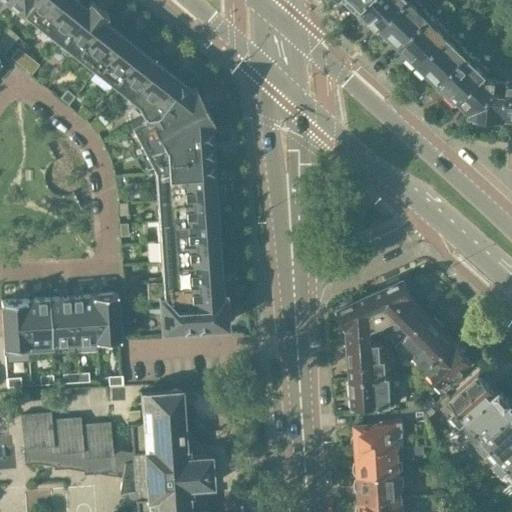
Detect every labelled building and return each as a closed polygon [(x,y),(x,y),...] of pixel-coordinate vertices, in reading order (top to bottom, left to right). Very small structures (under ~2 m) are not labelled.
[(68,57),(74,50),(127,92),(127,93),(137,101),(144,113),(130,120),(154,166),(163,293),(159,294),(161,327),(227,323),(224,289),(221,289),(211,140),(210,120),(214,118),(197,86),(193,88),(105,18),(109,12),(93,0),(86,0),(85,2),(81,0),(0,0),(0,7),(8,14),(16,5),(60,39),(54,46),(68,57)] [(352,0),(361,8),(369,0),(352,0)] [(369,0),(361,8),(357,12),(367,22),(371,19),(380,27),(378,29),(379,30),(407,0),(369,0)] [(431,12),(418,0),(407,0),(379,30),(388,39),(391,36),(400,45),(431,12)] [(406,56),(417,66),(419,63),(450,31),(431,12),(400,45),(409,54),(406,56)] [(430,73),(439,82),(469,49),(450,31),(419,63),(417,66),(427,76),(430,73)] [(17,47),(10,56),(17,62),(25,53),(17,47)] [(439,82),(447,90),(444,92),(455,103),(459,100),(460,101),(486,75),(491,70),(469,49),(439,82)] [(489,79),(486,75),(460,101),(471,111),(470,115),(472,115),(472,118),(474,120),(483,121),(486,119),(486,116),(506,118),(506,117),(509,81),(489,79)] [(75,95),(67,88),(60,96),(68,103),(75,95)] [(82,104),(77,110),(87,118),(92,111),(82,104)] [(90,121),(98,130),(104,125),(96,116),(90,121)] [(120,214),(128,213),(127,201),(119,202),(120,214)] [(119,222),(120,235),(128,234),(128,222),(119,222)] [(406,324),(412,329),(429,313),(411,296),(420,291),(424,295),(425,293),(421,288),(411,293),(404,278),(401,279),(399,275),(387,281),(388,284),(372,292),(386,322),(390,332),(406,324)] [(96,339),(120,338),(117,291),(93,293),(96,339)] [(348,325),(350,342),(374,341),(374,340),(373,328),(386,322),(372,292),(355,300),(353,296),(341,302),(342,306),(339,307),(347,325),(348,325)] [(73,341),(96,339),(93,293),(70,295),(73,341)] [(51,348),(52,348),(52,342),(73,341),(70,295),(48,296),(51,348)] [(29,350),(51,348),(48,296),(28,297),(25,298),(29,350)] [(25,298),(1,299),(5,351),(29,350),(25,298)] [(415,352),(428,365),(454,338),(442,327),(445,324),(435,315),(433,317),(429,313),(412,329),(405,336),(418,349),(415,352)] [(454,338),(428,365),(427,366),(437,377),(434,380),(443,389),(479,353),(478,351),(472,357),(465,350),(468,347),(458,338),(456,340),(454,337),(454,338)] [(374,341),(350,342),(350,348),(346,348),(347,362),(351,362),(352,377),(390,374),(390,373),(387,373),(386,355),(382,356),(381,339),(374,340),(374,341)] [(89,380),(88,371),(76,372),(76,381),(89,380)] [(486,371),(481,371),(480,371),(450,396),(460,407),(452,413),(462,424),(469,418),(498,390),(492,384),(493,379),(486,371)] [(76,372),(63,373),(63,382),(76,381),(76,372)] [(40,374),(40,383),(53,383),(53,373),(40,374)] [(109,384),(123,383),(122,374),(108,375),(109,384)] [(391,389),(390,374),(352,377),(352,379),(348,379),(349,392),(353,392),(354,404),(397,401),(396,388),(391,389)] [(7,386),(21,385),(20,376),(6,377),(7,386)] [(82,475),(113,473),(147,480),(148,495),(136,496),(137,511),(189,511),(188,492),(193,492),(192,483),(212,481),(212,473),(216,473),(215,460),(211,460),(211,452),(191,453),(190,444),(185,445),(181,388),(165,389),(165,383),(152,384),(153,389),(141,390),(143,420),(131,421),(133,450),(111,446),(110,424),(79,426),(79,418),(48,420),(48,413),(17,415),(20,464),(51,462),(51,469),(82,467),(82,475)] [(498,390),(469,418),(477,426),(469,433),(478,443),(511,413),(511,403),(511,401),(500,388),(498,390)] [(423,402),(422,406),(426,411),(436,401),(431,395),(423,402)] [(422,406),(423,402),(419,398),(406,399),(407,407),(422,406)] [(355,446),(356,446),(357,449),(397,446),(404,445),(402,420),(428,418),(426,411),(422,406),(407,407),(401,408),(402,417),(378,418),(378,420),(355,422),(356,433),(354,433),(354,434),(351,437),(351,442),(355,445),(355,446)] [(128,421),(137,420),(137,409),(128,409),(128,421)] [(495,446),(502,455),(511,447),(511,413),(478,443),(487,453),(495,446)] [(423,444),(409,445),(410,454),(424,453),(423,444)] [(399,471),(397,446),(357,449),(357,459),(356,459),(353,463),(353,469),(357,472),(358,472),(358,473),(399,471)] [(511,447),(502,455),(495,462),(504,472),(511,466),(511,447)] [(401,496),(399,471),(358,473),(358,475),(357,475),(354,479),(355,485),(358,487),(358,489),(359,489),(360,499),(398,496),(401,496)] [(409,511),(409,508),(399,509),(398,496),(360,499),(360,501),(359,502),(359,503),(356,506),(356,511),(357,511),(409,511)]
